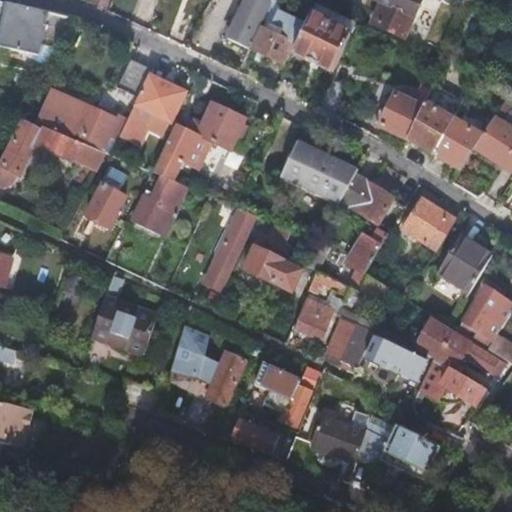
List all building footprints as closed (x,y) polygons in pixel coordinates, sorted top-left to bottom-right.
[(235,0),(242,3),(226,39),(246,48),(263,12),(266,14),(271,1),(271,0),(235,0)] [(389,0),(379,0),(371,25),(403,39),(415,11),(389,0)] [(266,14),(258,31),(260,32),(251,51),(275,61),(281,64),(290,44),(277,39),(283,28),(273,23),(281,5),(271,1),(266,14)] [(39,46),(56,50),(70,20),(5,4),(0,24),(0,47),(36,56),(39,46)] [(310,14),(292,55),(332,73),(347,40),(327,31),(322,20),(310,14)] [(148,79),(151,73),(130,64),(119,89),(140,98),(148,79)] [(140,98),(129,123),(121,141),(133,147),(147,116),(171,127),(186,96),(171,89),(173,84),(163,79),(161,85),(148,79),(140,98)] [(395,136),(407,142),(422,110),(413,106),(416,97),(404,91),(400,100),(394,98),(380,129),(395,136)] [(52,95),(36,128),(44,131),(45,129),(70,141),(106,157),(112,160),(118,147),(121,141),(129,123),(119,119),(116,124),(52,95)] [(175,128),(156,170),(166,175),(179,182),(188,163),(197,167),(209,144),(229,153),(244,121),(211,106),(196,138),(175,128)] [(451,122),(424,107),(422,110),(407,142),(434,156),(451,122)] [(491,166),(494,160),(511,170),(511,130),(489,117),(478,137),(472,149),(469,154),(491,166)] [(451,122),(434,156),(460,170),(469,154),(472,149),(478,137),(451,122)] [(264,155),(275,130),(260,123),(248,147),(264,155)] [(36,150),(95,178),(106,157),(70,141),(45,129),(44,131),(36,128),(28,124),(1,175),(9,180),(12,175),(21,179),(36,150)] [(391,144),(404,149),(407,142),(395,136),(391,144)] [(353,181),(355,177),(293,147),(276,185),(338,214),(340,209),(353,181)] [(179,182),(166,175),(155,199),(147,196),(133,225),(173,244),(199,192),(179,182)] [(118,196),(122,188),(107,181),(88,219),(110,231),(126,201),(118,196)] [(375,186),(373,191),(353,181),(340,209),(380,229),(396,197),(375,186)] [(402,236),(438,256),(457,223),(420,203),(402,236)] [(258,221),(242,213),(204,289),(220,297),(258,221)] [(287,272),(290,264),(286,262),(290,254),(285,251),(289,242),(274,234),(269,243),(263,240),(245,275),(274,290),(284,270),(287,272)] [(440,279),(471,297),(494,256),(480,248),(463,238),(440,279)] [(363,278),(353,295),(360,299),(361,297),(369,282),(388,244),(379,239),(375,246),(366,242),(351,271),(363,278)] [(494,256),(497,251),(483,243),(480,248),(494,256)] [(323,246),(321,251),(312,271),(321,276),(334,252),(323,246)] [(0,287),(8,290),(16,261),(0,256),(0,287)] [(287,272),(277,292),(291,299),(304,271),(290,264),(287,272)] [(353,295),(321,276),(311,296),(321,301),(324,293),(334,298),(329,309),(312,301),(294,336),(321,349),(334,323),(338,325),(353,295)] [(369,282),(361,297),(369,302),(383,309),(391,294),(369,282)] [(361,297),(360,299),(354,311),(362,316),(369,302),(361,297)] [(471,316),(460,336),(492,355),(510,323),(496,314),(498,310),(476,299),(467,314),(471,316)] [(156,322),(104,305),(90,346),(143,363),(156,322)] [(362,316),(359,322),(376,331),(378,325),(362,316)] [(342,327),(324,365),(354,380),(369,350),(362,347),(367,339),(342,327)] [(465,366),(504,388),(511,378),(511,366),(511,367),(510,370),(454,340),(446,354),(448,356),(446,361),(450,363),(448,367),(461,373),(465,366)] [(373,347),(364,367),(415,392),(424,372),(391,356),(393,351),(386,348),(384,353),(373,347)] [(0,363),(17,368),(20,357),(0,351),(0,363)] [(223,423),(228,411),(223,409),(241,363),(223,357),(206,404),(211,405),(206,417),(223,423)] [(261,363),(260,366),(252,383),(280,394),(274,409),(284,413),(280,423),(299,430),(314,391),(296,383),(298,380),(277,370),(261,363)] [(449,373),(440,390),(475,410),(481,399),(488,403),(492,396),(449,373)] [(0,448),(24,454),(33,416),(0,407),(0,448)] [(357,419),(353,431),(337,427),(339,419),(324,415),(312,454),(358,468),(359,464),(367,434),(370,423),(357,419)] [(206,417),(200,433),(214,437),(218,438),(223,423),(206,417)] [(242,424),(234,445),(236,445),(270,457),(278,438),(242,424)] [(295,446),(300,435),(290,431),(283,448),(294,452),(295,446)] [(367,434),(359,464),(375,471),(379,463),(426,485),(430,478),(442,452),(439,451),(406,435),(397,431),(390,445),(367,434)] [(310,451),(295,446),(294,452),(289,464),(303,468),(310,451)]
